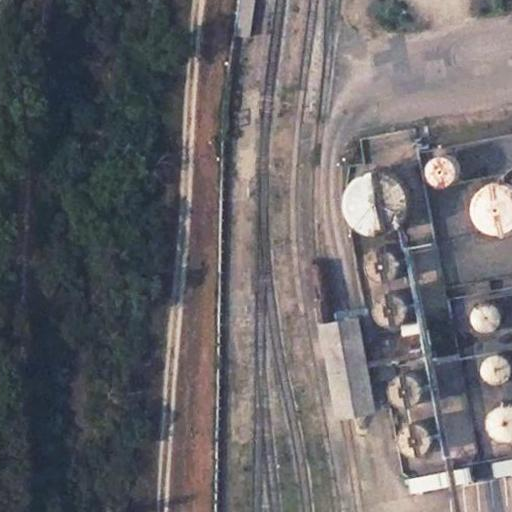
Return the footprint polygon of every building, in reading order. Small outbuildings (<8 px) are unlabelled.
[(251,0),(236,0),(232,38),(246,40),(251,0)] [(402,234),(407,231),(412,227),(416,223),(421,212),(423,201),(421,189),(419,183),(412,174),(402,167),(391,164),(379,164),(373,166),(363,171),(355,180),(352,186),(349,197),(349,203),(350,209),(352,215),(355,220),(362,229),(373,235),(378,237),(390,237),(402,234)] [(380,262),(380,265),(380,268),(383,273),(389,279),(395,282),(401,282),(407,280),(414,275),(416,269),(417,260),(415,255),(412,250),(407,246),(398,245),(392,246),(385,251),(381,256),(380,262)] [(387,301),(386,307),(386,310),(387,315),(390,320),(395,324),(403,327),(412,325),(417,322),(421,314),(422,308),(421,303),(419,297),(417,295),(409,291),(403,290),(398,291),(393,294),(387,301)] [(504,332),(511,328),(511,326),(511,304),(505,300),(499,299),(492,301),(488,305),(485,309),(483,317),(484,322),(487,326),(491,330),(499,332),(504,332)] [(497,368),(498,373),(499,375),(504,380),(509,382),(511,382),(511,351),(511,352),(507,353),(502,355),(498,361),(497,368)] [(403,397),(407,402),(410,404),(413,405),(419,407),(425,406),(431,403),(435,399),(438,394),(439,387),(439,384),(438,381),(435,376),(431,371),(425,369),(419,368),(416,368),(410,370),(404,377),(402,380),(400,386),(401,392),(403,397)] [(503,432),(505,434),(507,437),(511,439),(511,400),(507,403),(503,408),(500,415),(499,418),(500,425),(503,432)] [(413,432),(412,438),(413,442),(415,447),(422,454),(431,457),(437,456),(443,453),(449,446),(451,440),(451,434),(450,428),(443,421),(438,418),(431,417),(428,418),(422,420),(420,422),(416,426),(413,432)]
